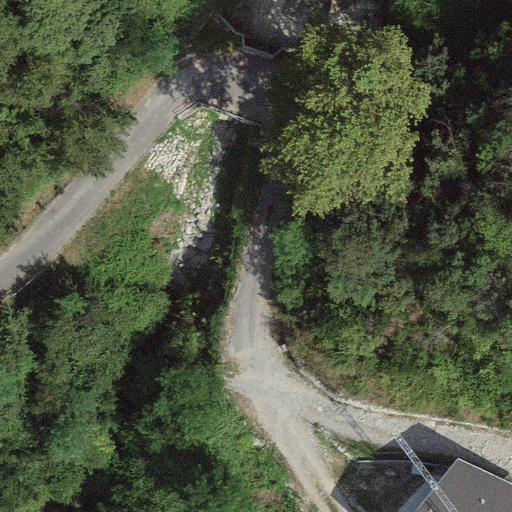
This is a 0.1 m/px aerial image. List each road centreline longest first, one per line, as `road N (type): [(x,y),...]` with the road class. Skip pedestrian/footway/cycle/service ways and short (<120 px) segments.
road 1 (unclassified): [(263,396),(246,328),(287,130),(276,105),(223,83)]
road 2 (residential): [(223,83),(179,89),(0,276)]
